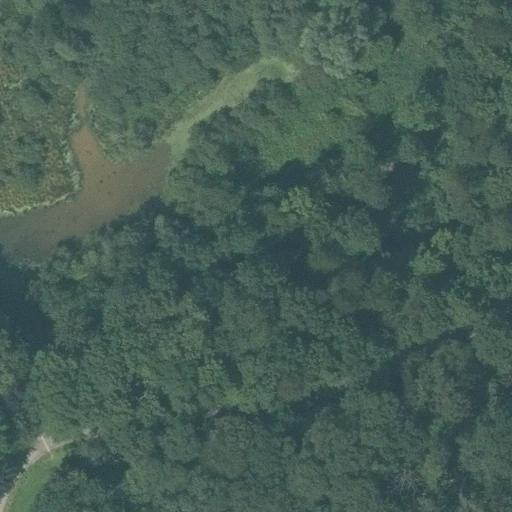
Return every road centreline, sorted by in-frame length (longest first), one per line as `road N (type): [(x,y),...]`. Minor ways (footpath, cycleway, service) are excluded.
road 1 (residential): [(0,501),(6,472),(44,447),(315,393),(419,357),(511,307)]
road 2 (unknown): [(511,50),(448,185),(347,283),(278,307),(192,282)]
